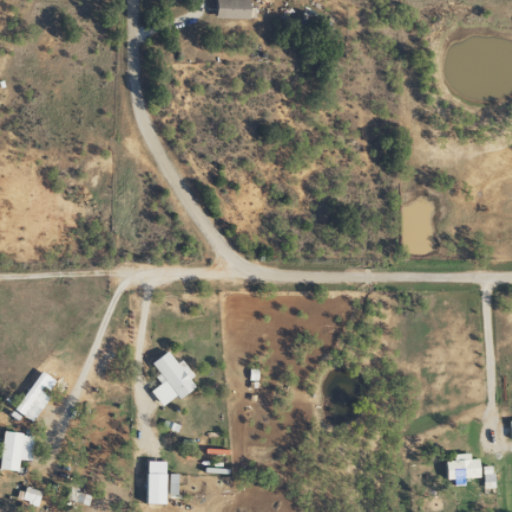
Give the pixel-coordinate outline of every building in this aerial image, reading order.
[(243,0),(210,0),(211,19),(244,19),(243,0)] [(146,392),(158,409),(189,386),(164,351),(147,363),(160,381),(146,392)] [(0,470),(13,472),(18,434),(0,431),(0,470)] [(475,478),(474,459),(465,459),(465,454),(449,454),(449,461),(441,461),(442,482),(459,482),(459,478),(475,478)] [(479,468),(481,483),(489,482),(488,467),(479,468)]
